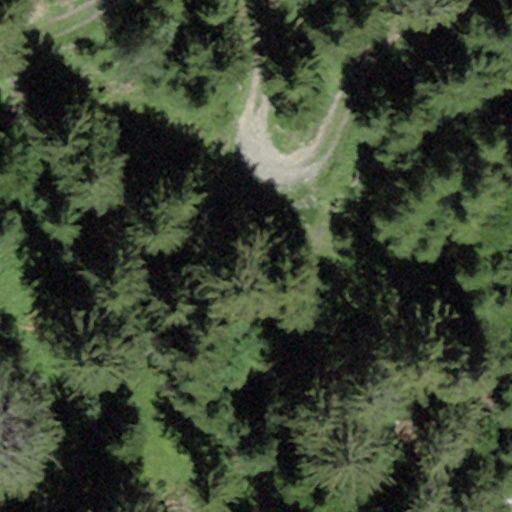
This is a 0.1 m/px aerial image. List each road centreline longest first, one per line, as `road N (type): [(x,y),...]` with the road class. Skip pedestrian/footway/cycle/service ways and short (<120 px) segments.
road 1 (track): [(444,0),(367,65),(315,160),(304,174),(283,178),(259,163),(266,0)]
road 2 (track): [(112,0),(72,31),(0,60)]
